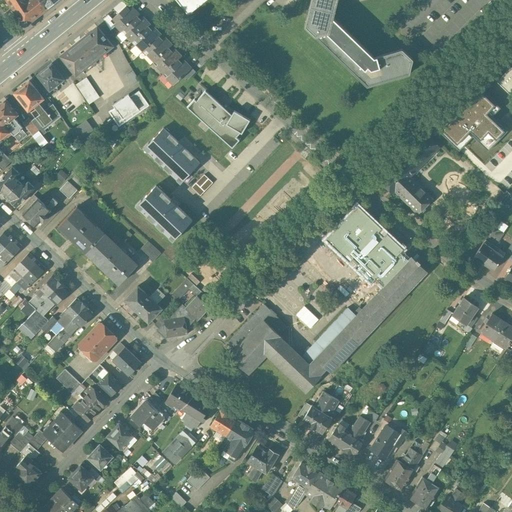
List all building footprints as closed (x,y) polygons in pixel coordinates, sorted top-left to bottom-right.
[(20,0),(7,0),(22,23),(23,24),(24,25),(25,25),(27,25),(47,9),(39,0),(26,0),(22,3),(21,0),(20,0)] [(39,0),(47,9),(57,0),(39,0)] [(177,0),(189,14),(206,0),(177,0)] [(310,0),(304,26),(367,87),(409,75),(412,60),(402,50),(373,57),(333,18),(337,0),(310,0)] [(126,5),(113,18),(116,22),(114,24),(122,31),(124,29),(124,28),(133,20),(129,17),(136,10),(133,6),(130,9),(126,5)] [(136,10),(129,17),(133,20),(137,16),(138,16),(140,14),(136,10)] [(133,20),(124,28),(124,29),(127,32),(125,34),(132,42),(135,39),(135,38),(144,30),(140,27),(147,20),(144,16),(141,19),(138,16),(137,16),(133,20)] [(147,20),(140,27),(144,30),(149,26),(151,24),(147,20)] [(113,46),(97,26),(86,35),(79,41),(85,49),(86,49),(94,59),(106,50),(107,51),(113,46)] [(144,30),(135,38),(135,39),(138,42),(136,44),(144,52),(146,49),(146,48),(154,41),(151,37),(158,29),(155,26),(152,29),(149,26),(144,30)] [(158,29),(151,37),(154,41),(159,36),(160,36),(162,34),(158,29)] [(154,41),(146,48),(146,49),(149,52),(147,54),(154,62),(156,60),(165,51),(162,47),(169,40),(166,37),(163,40),(160,36),(159,36),(154,41)] [(169,40),(162,47),(165,51),(169,47),(173,44),(169,40)] [(79,41),(72,46),(61,55),(77,75),(84,69),(83,68),(94,59),(86,49),(85,49),(79,41)] [(165,51),(156,60),(159,64),(157,66),(164,73),(165,72),(175,62),(172,58),(179,51),(176,48),(173,51),(169,47),(165,51)] [(179,51),(172,58),(175,62),(178,59),(179,59),(183,56),(179,51)] [(175,62),(165,72),(169,75),(166,77),(173,85),(184,74),(181,70),(188,63),(185,60),(182,63),(179,59),(178,59),(175,62)] [(51,62),(37,74),(50,90),(64,78),(51,62)] [(192,67),(188,63),(181,70),(184,74),(192,67)] [(511,67),(497,82),(511,96),(511,94),(511,67)] [(134,71),(128,74),(133,85),(140,82),(134,71)] [(90,104),(101,97),(87,77),(77,84),(90,104)] [(29,81),(14,93),(28,111),(34,106),(40,114),(35,118),(43,127),(60,114),(53,104),(45,110),(39,103),(44,99),(29,81)] [(478,86),(436,128),(459,151),(473,136),(485,148),(488,144),(492,147),(504,135),(500,131),(504,127),(493,116),(497,111),(494,108),(497,105),(478,86)] [(109,112),(119,126),(149,105),(139,91),(130,97),(128,94),(113,105),(115,108),(109,112)] [(232,115),(217,101),(205,91),(196,101),(194,99),(187,107),(232,148),(240,140),(236,137),(240,133),(242,134),(250,120),(234,111),(232,115)] [(18,114),(6,99),(0,103),(0,118),(5,125),(5,124),(18,114)] [(5,125),(0,118),(0,139),(1,138),(3,140),(12,133),(5,124),(5,125)] [(20,140),(29,134),(19,118),(9,124),(20,140)] [(87,120),(73,129),(81,140),(94,130),(87,120)] [(163,128),(149,143),(148,143),(149,143),(146,146),(146,147),(149,149),(147,152),(148,152),(177,180),(176,180),(177,180),(179,178),(182,181),(185,178),(185,179),(186,178),(200,163),(163,128)] [(41,130),(34,134),(42,147),(49,143),(41,130)] [(427,135),(380,181),(393,194),(395,192),(417,214),(432,199),(410,177),(439,148),(427,135)] [(0,167),(2,170),(12,161),(0,149),(0,167)] [(13,167),(0,179),(0,189),(6,195),(19,181),(15,177),(19,172),(13,167)] [(201,195),(213,182),(205,174),(193,187),(201,195)] [(19,181),(6,195),(11,200),(10,202),(14,206),(15,205),(17,206),(34,187),(28,181),(24,185),(19,181)] [(77,190),(68,181),(59,190),(69,199),(77,190)] [(156,185),(141,200),(141,201),(138,204),(141,207),(139,209),(140,210),(140,209),(169,237),(169,238),(172,236),(175,239),(177,236),(178,236),(178,235),(192,220),(156,185)] [(34,195),(25,204),(29,208),(38,198),(34,195)] [(47,206),(38,198),(29,208),(23,214),(36,226),(41,220),(43,222),(49,215),(47,213),(58,202),(53,198),(47,204),(47,206)] [(105,233),(77,207),(57,227),(85,254),(105,233)] [(352,209),(338,223),(347,232),(348,232),(359,221),(362,218),(352,209)] [(359,221),(348,232),(347,232),(346,234),(350,238),(363,225),(359,221)] [(404,265),(363,225),(350,238),(392,278),(404,265)] [(499,229),(490,242),(491,243),(495,246),(504,233),(499,229)] [(0,252),(14,238),(6,230),(0,236),(0,252)] [(132,235),(128,231),(123,236),(127,240),(132,235)] [(120,247),(106,233),(105,233),(85,254),(101,268),(120,247)] [(14,238),(0,252),(0,265),(1,267),(22,246),(14,238)] [(161,253),(148,241),(140,250),(153,262),(161,253)] [(484,242),(474,257),(483,263),(495,246),(491,243),(489,246),(484,242)] [(495,246),(483,263),(493,270),(505,253),(495,246)] [(120,247),(101,268),(119,285),(139,264),(120,247)] [(29,252),(4,279),(10,285),(14,280),(17,282),(37,260),(29,252)] [(348,307),(315,342),(310,347),(309,347),(309,348),(306,351),(301,357),(282,339),(267,354),(306,392),(321,376),(320,374),(326,368),(331,372),(427,271),(419,263),(420,262),(417,260),(416,261),(412,257),(404,265),(392,278),(356,315),(348,307)] [(37,260),(17,282),(21,286),(25,290),(45,268),(37,260)] [(53,274),(36,292),(37,294),(34,297),(35,299),(31,303),(37,309),(61,283),(53,274)] [(187,278),(172,294),(178,300),(189,289),(193,284),(187,278)] [(17,282),(9,290),(14,294),(21,286),(17,282)] [(61,283),(37,309),(43,314),(47,310),(47,311),(55,303),(56,304),(70,290),(61,283)] [(210,299),(193,284),(189,289),(196,296),(197,296),(205,303),(210,299)] [(138,286),(125,300),(131,306),(132,305),(137,310),(150,297),(138,286)] [(18,295),(11,303),(15,307),(23,299),(18,295)] [(205,303),(197,296),(196,296),(186,307),(185,308),(196,318),(198,320),(210,307),(205,303)] [(85,305),(76,297),(63,311),(65,313),(58,321),(57,321),(58,321),(64,327),(85,305)] [(150,297),(137,310),(143,315),(142,316),(148,322),(162,308),(150,297)] [(477,307),(463,298),(452,315),(466,324),(477,307)] [(182,304),(171,317),(171,318),(165,319),(166,324),(162,325),(157,330),(165,338),(187,334),(185,323),(187,323),(189,326),(196,318),(185,308),(186,307),(182,304)] [(264,304),(227,342),(235,350),(229,356),(248,374),(267,354),(282,339),(283,338),(279,335),(287,326),(264,304)] [(85,305),(64,327),(71,333),(79,325),(80,327),(93,313),(85,305)] [(492,314),(481,332),(494,340),(505,322),(492,314)] [(52,316),(49,320),(41,328),(47,333),(58,321),(57,321),(58,321),(52,316)] [(505,322),(494,340),(506,348),(511,338),(511,326),(506,322),(505,322)] [(100,323),(80,344),(80,346),(94,360),(96,360),(116,339),(116,336),(111,332),(109,332),(107,330),(107,328),(102,323),(100,323)] [(60,331),(47,344),(55,351),(71,333),(64,327),(60,331)] [(125,346),(121,342),(113,350),(117,354),(125,346)] [(142,361),(125,346),(117,354),(112,360),(128,375),(142,361)] [(23,354),(16,361),(24,370),(31,363),(23,354)] [(100,364),(93,372),(98,376),(100,373),(105,368),(100,364)] [(122,384),(105,368),(100,373),(104,377),(99,383),(112,395),(122,384)] [(82,383),(75,390),(80,395),(87,388),(82,383)] [(176,385),(165,402),(179,410),(181,408),(193,396),(176,385)] [(107,400),(92,386),(87,392),(89,394),(84,399),(96,410),(101,405),(102,406),(107,400)] [(75,390),(68,398),(73,402),(80,395),(75,390)] [(323,392),(314,406),(321,411),(330,396),(323,392)] [(193,396),(181,408),(187,412),(182,419),(185,420),(183,423),(187,426),(192,429),(194,426),(196,428),(200,421),(203,423),(209,414),(206,412),(211,403),(204,398),(202,401),(193,396)] [(338,401),(330,396),(321,411),(329,416),(338,401)] [(96,410),(84,399),(80,403),(78,401),(73,407),(88,421),(94,415),(93,414),(96,410)] [(165,417),(146,400),(131,416),(132,418),(140,425),(144,421),(154,429),(165,417)] [(305,402),(298,415),(303,418),(311,405),(305,402)] [(303,418),(302,420),(312,426),(321,411),(314,406),(311,405),(303,418)] [(236,418),(221,409),(210,426),(225,435),(226,436),(236,418)] [(5,410),(0,416),(0,419),(1,420),(2,421),(9,414),(5,410)] [(379,416),(369,410),(366,416),(364,419),(370,422),(375,421),(379,416)] [(379,416),(375,421),(380,424),(386,413),(382,410),(379,416)] [(329,416),(321,411),(312,426),(322,432),(331,417),(329,416)] [(81,429),(63,413),(44,434),(48,437),(62,450),(81,429)] [(359,416),(349,433),(353,435),(364,419),(359,416)] [(0,450),(6,443),(4,442),(12,432),(15,434),(22,425),(13,417),(6,426),(0,432),(0,450)] [(140,425),(132,418),(128,422),(136,429),(140,425)] [(255,430),(236,418),(226,436),(225,435),(223,440),(228,443),(221,454),(234,462),(235,462),(255,430)] [(370,422),(364,419),(353,435),(359,439),(370,422)] [(132,435),(119,423),(107,436),(120,448),(132,435)] [(339,423),(333,432),(341,437),(342,438),(347,432),(345,430),(346,428),(339,423)] [(386,426),(379,437),(378,436),(374,442),(375,443),(371,449),(371,448),(371,449),(378,453),(377,454),(377,455),(384,459),(393,444),(398,448),(408,433),(402,429),(399,434),(386,425),(386,426)] [(187,426),(162,452),(174,464),(197,440),(190,433),(192,429),(187,426)] [(419,432),(413,428),(407,436),(413,440),(419,432)] [(33,437),(28,443),(37,450),(48,437),(44,434),(40,430),(33,437)] [(19,432),(10,443),(20,452),(28,443),(33,437),(27,432),(23,436),(19,432)] [(341,437),(333,432),(328,440),(335,445),(341,437)] [(349,433),(347,432),(342,438),(341,437),(335,445),(353,457),(363,442),(359,439),(353,435),(349,433)] [(437,437),(430,448),(434,451),(441,440),(437,437)] [(414,441),(405,455),(403,453),(400,457),(403,459),(401,462),(406,465),(407,466),(421,445),(414,441)] [(442,442),(435,451),(440,454),(447,445),(442,442)] [(28,443),(20,452),(25,456),(26,455),(31,458),(37,451),(37,450),(28,443)] [(259,443),(248,461),(254,465),(248,476),(256,481),(262,470),(266,473),(278,454),(269,449),(269,450),(259,443)] [(112,456),(100,444),(88,457),(101,469),(112,456)] [(421,445),(407,466),(414,470),(415,471),(418,468),(415,466),(426,449),(421,445)] [(453,450),(447,445),(440,454),(437,458),(438,459),(434,464),(433,464),(428,472),(430,473),(426,479),(422,476),(408,497),(418,503),(419,503),(431,483),(436,476),(440,469),(441,469),(453,450)] [(31,458),(26,455),(25,456),(25,457),(24,457),(16,465),(19,468),(13,474),(28,486),(42,471),(31,462),(33,460),(31,458)] [(161,471),(170,463),(162,455),(153,463),(161,471)] [(396,459),(384,480),(393,485),(406,465),(401,462),(396,459)] [(318,471),(302,461),(291,478),(305,486),(303,489),(299,486),(294,495),(286,503),(292,509),(299,502),(305,492),(318,471)] [(88,471),(81,465),(69,478),(82,490),(94,477),(88,471)] [(407,466),(406,465),(393,485),(401,490),(414,470),(407,466)] [(105,480),(92,467),(88,471),(94,477),(101,484),(105,480)] [(131,467),(114,482),(119,487),(126,481),(129,486),(136,480),(132,475),(135,473),(131,467)] [(200,467),(187,480),(197,490),(210,477),(200,467)] [(441,469),(440,469),(436,476),(438,478),(443,481),(448,474),(441,469)] [(343,487),(318,471),(305,492),(313,496),(310,500),(321,507),(324,503),(331,507),(335,500),(343,487)] [(282,481),(271,474),(263,488),(273,494),(282,481)] [(431,483),(419,503),(426,508),(439,488),(434,484),(431,483)] [(355,494),(343,487),(335,500),(340,503),(347,507),(350,501),(351,502),(355,494)] [(71,497),(61,488),(43,508),(47,511),(69,511),(77,503),(71,497)] [(459,492),(456,490),(450,499),(446,496),(437,510),(439,511),(458,511),(462,507),(458,504),(464,495),(459,492)] [(84,500),(75,492),(71,497),(77,503),(79,505),(84,500)] [(182,506),(187,501),(177,492),(172,497),(182,506)] [(148,511),(150,511),(137,495),(130,500),(131,501),(124,506),(118,510),(119,511),(148,511)] [(475,498),(471,495),(464,504),(468,507),(475,498)] [(269,507),(275,511),(277,511),(284,505),(277,498),(269,507)] [(351,502),(350,501),(347,507),(343,511),(358,511),(361,508),(351,502)] [(343,511),(347,507),(340,503),(334,511),(343,511)]
